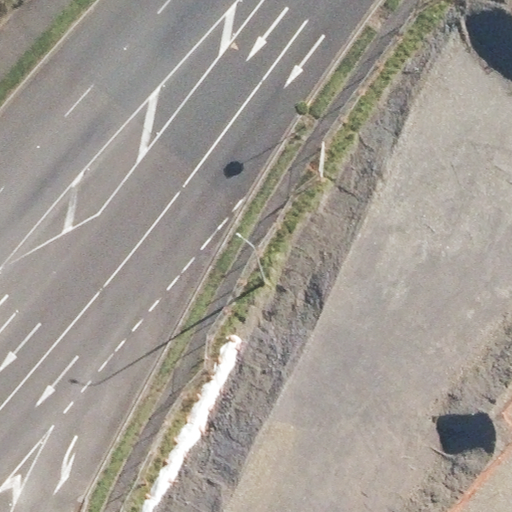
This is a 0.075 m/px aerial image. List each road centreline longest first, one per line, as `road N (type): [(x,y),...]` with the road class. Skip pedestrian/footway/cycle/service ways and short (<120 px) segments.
road 1 (secondary): [(229,0),(0,266)]
road 2 (secondary): [(0,194),(217,0)]
